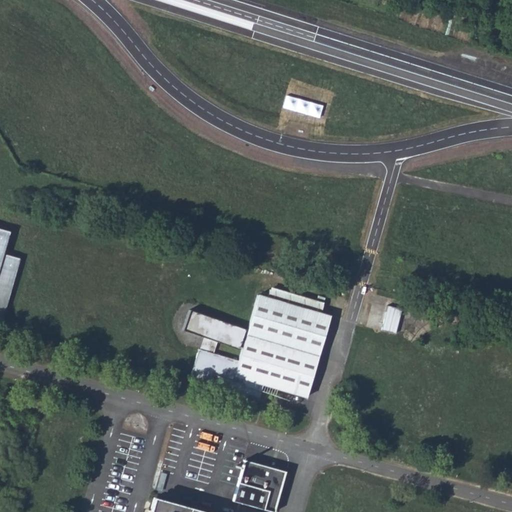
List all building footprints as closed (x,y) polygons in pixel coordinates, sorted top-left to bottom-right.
[(0,316),(16,257),(0,253),(0,246),(4,233),(0,231),(0,316)] [(326,302),(273,286),(270,295),(323,310),(326,302)] [(192,381),(262,400),(268,381),(310,394),(332,313),(323,310),(270,295),(262,293),(250,334),(247,333),(248,327),(192,310),(185,330),(207,337),(203,349),(202,348),(192,381)] [(404,305),(390,301),(384,326),(398,329),(404,305)] [(287,469),(246,457),(235,498),(275,510),(287,469)] [(215,511),(156,494),(153,507),(151,511),(215,511)]
